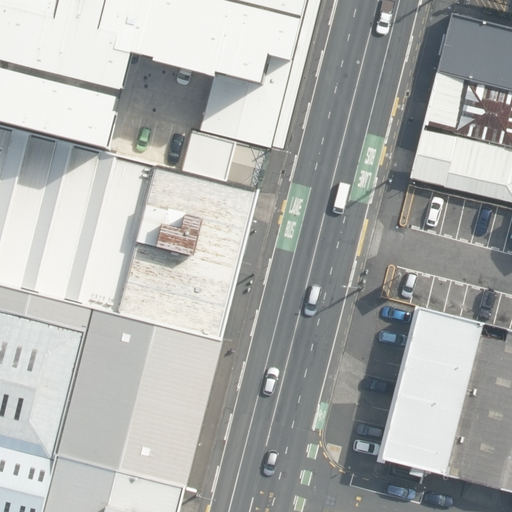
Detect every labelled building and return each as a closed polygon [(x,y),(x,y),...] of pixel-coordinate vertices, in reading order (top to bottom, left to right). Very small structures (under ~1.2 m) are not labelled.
[(0,0),(0,123),(182,170),(192,130),(272,150),(308,0),(0,0)] [(511,27),(458,14),(442,74),(511,91),(511,27)] [(511,91),(442,74),(417,178),(511,204),(511,91)] [(0,281),(226,339),(262,190),(182,170),(0,123),(0,281)] [(192,130),(182,170),(262,190),(272,150),(192,130)] [(0,511),(182,511),(226,339),(0,281),(0,511)] [(482,323),(419,308),(381,456),(448,476),(482,323)] [(511,331),(482,323),(448,476),(511,491),(511,331)]
